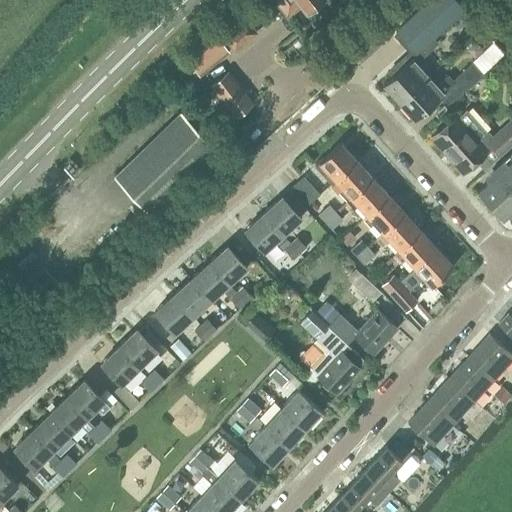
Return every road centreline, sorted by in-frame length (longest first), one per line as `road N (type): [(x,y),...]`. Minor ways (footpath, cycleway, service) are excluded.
road 1 (residential): [(510,263),(352,89),(0,417)]
road 2 (residential): [(282,511),(510,263)]
road 3 (primary): [(0,187),(188,0)]
